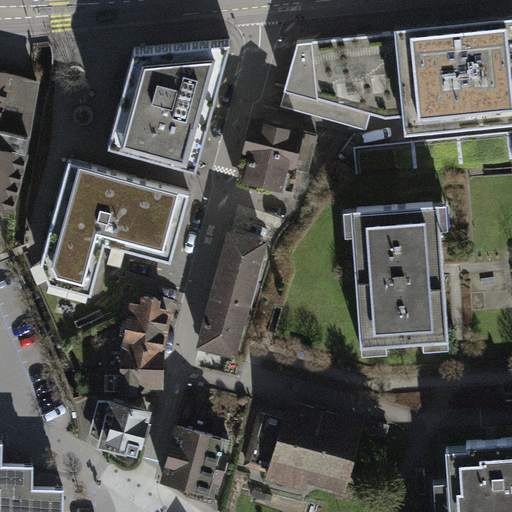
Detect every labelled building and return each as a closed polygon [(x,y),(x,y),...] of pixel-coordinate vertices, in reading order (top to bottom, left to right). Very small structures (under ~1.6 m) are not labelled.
[(511,0),(504,0),(288,20),(294,94),(325,91),(330,145),(511,127),(511,0)] [(237,37),(134,45),(106,144),(202,171),(237,37)] [(41,80),(0,69),(0,203),(12,206),(41,80)] [(314,130),(259,115),(241,180),(296,196),(314,130)] [(190,191),(70,159),(44,257),(52,277),(95,288),(108,238),(172,256),(190,191)] [(352,191),(364,351),(458,345),(446,185),(352,191)] [(276,240),(234,229),(217,286),(259,297),(276,240)] [(259,297),(217,286),(202,346),(245,357),(259,297)] [(172,307),(132,301),(123,392),(162,396),(172,307)] [(158,410),(116,401),(105,445),(146,457),(158,410)] [(291,416),(266,410),(255,451),(278,456),(271,480),(349,499),(370,421),(295,401),(291,416)] [(229,435),(175,421),(161,478),(188,496),(211,502),(229,435)] [(511,511),(511,435),(457,440),(461,511),(511,511)] [(0,488),(7,489),(41,488),(41,465),(10,464),(10,442),(0,441),(0,488)] [(70,511),(71,489),(7,489),(6,511),(70,511)]
